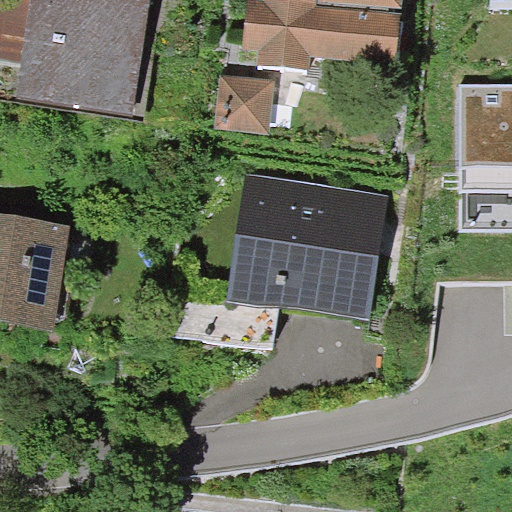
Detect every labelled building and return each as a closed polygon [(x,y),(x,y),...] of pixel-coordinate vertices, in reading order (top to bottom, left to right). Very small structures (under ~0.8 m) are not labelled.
[(18,97),(129,113),(145,0),(0,0),(0,58),(23,62),(18,97)] [(245,50),(259,51),(257,71),(310,76),(311,58),(396,66),(402,0),(264,0),(264,3),(250,1),(245,50)] [(511,0),(493,0),(493,11),(511,11),(511,0)] [(277,80),(223,76),(219,126),(274,130),(277,80)] [(511,84),(456,83),(452,231),(511,232),(511,84)] [(233,296),(373,316),(390,197),(250,177),(233,296)] [(0,322),(54,331),(71,223),(0,211),(0,322)]
